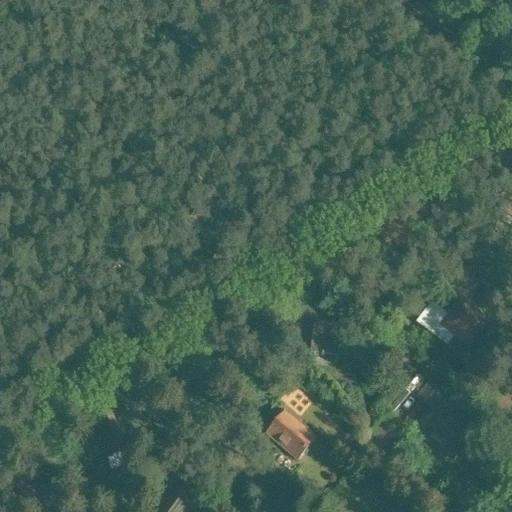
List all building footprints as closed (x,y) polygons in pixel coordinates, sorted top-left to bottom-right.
[(467,351),(490,321),(460,298),(444,318),(429,306),(414,325),(446,350),(453,340),(467,351)] [(309,357),(336,358),(338,328),(311,326),(309,357)] [(468,370),(474,360),(465,353),(458,363),(468,370)] [(429,410),(441,396),(427,384),(415,399),(429,410)] [(435,412),(414,435),(451,466),(471,443),(435,412)] [(106,460),(130,452),(117,415),(94,423),(106,460)] [(297,463),(316,441),(284,415),(266,437),(297,463)] [(16,491),(38,511),(45,511),(56,501),(30,476),(16,491)] [(176,487),(158,511),(188,511),(196,502),(176,487)]
